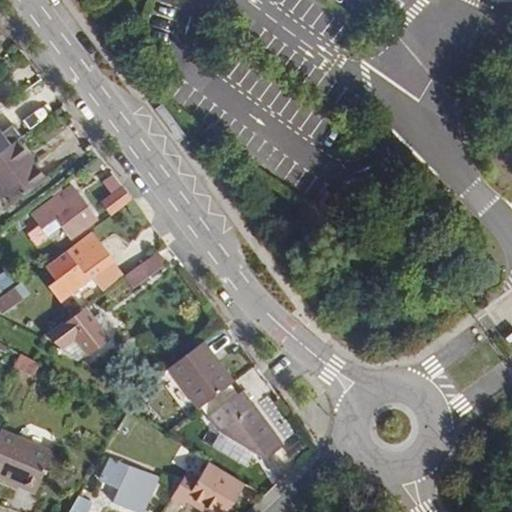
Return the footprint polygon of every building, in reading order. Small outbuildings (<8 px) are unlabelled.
[(0,104),(0,122),(9,116),(0,104)] [(52,181),(23,145),(0,162),(0,191),(15,211),(52,181)] [(131,200),(112,176),(103,184),(112,196),(102,204),(111,216),(131,200)] [(96,218),(72,188),(57,200),(68,212),(54,222),(69,239),(96,218)] [(119,266),(97,238),(53,272),(63,285),(55,291),(68,307),(100,281),(119,266)] [(159,252),(143,264),(152,275),(168,263),(159,252)] [(152,275),(143,264),(127,276),(136,288),(152,275)] [(119,266),(100,281),(107,292),(127,276),(119,266)] [(35,302),(0,279),(0,300),(21,313),(35,302)] [(142,348),(116,318),(85,341),(100,353),(110,344),(125,362),(142,348)] [(165,367),(199,409),(232,383),(199,341),(165,367)] [(20,354),(13,368),(37,379),(44,366),(20,354)] [(283,443),(240,391),(206,418),(215,430),(265,458),(283,443)] [(158,455),(167,438),(132,417),(121,435),(158,455)] [(50,451),(0,432),(0,475),(37,489),(50,451)] [(180,446),(172,462),(193,473),(201,457),(180,446)] [(148,511),(161,483),(111,463),(101,488),(122,497),(117,509),(123,511),(148,511)] [(205,511),(233,511),(248,486),(212,465),(202,484),(190,477),(175,504),(191,511),(194,505),(205,511)] [(91,511),(94,505),(79,500),(74,511),(91,511)]
